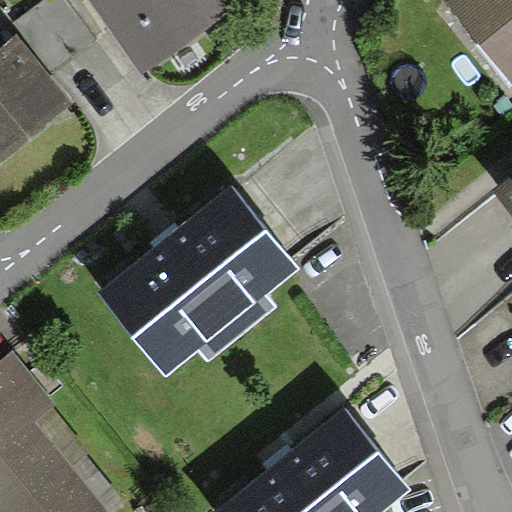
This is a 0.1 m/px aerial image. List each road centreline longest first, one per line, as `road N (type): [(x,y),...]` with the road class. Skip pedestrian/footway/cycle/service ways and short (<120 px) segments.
road 1 (residential): [(321,22),(496,511)]
road 2 (residential): [(321,22),(256,65),(0,272)]
